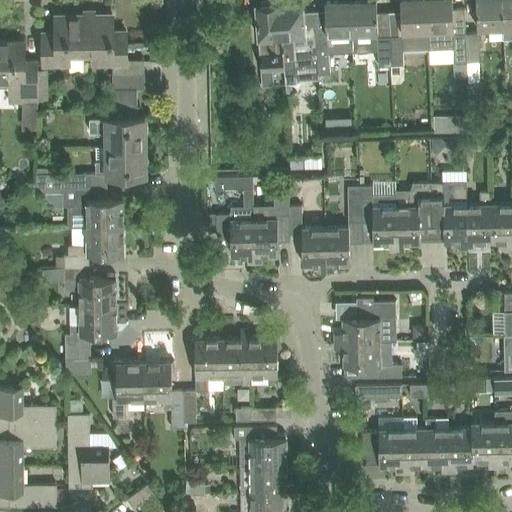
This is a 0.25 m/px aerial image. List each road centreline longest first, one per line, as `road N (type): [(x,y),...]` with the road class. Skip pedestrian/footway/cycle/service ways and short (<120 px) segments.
road 1 (residential): [(185,0),(191,269),(204,282)]
road 2 (residential): [(298,305),(330,479),(342,498),(405,511)]
road 3 (residential): [(298,305),(336,279),(482,286)]
